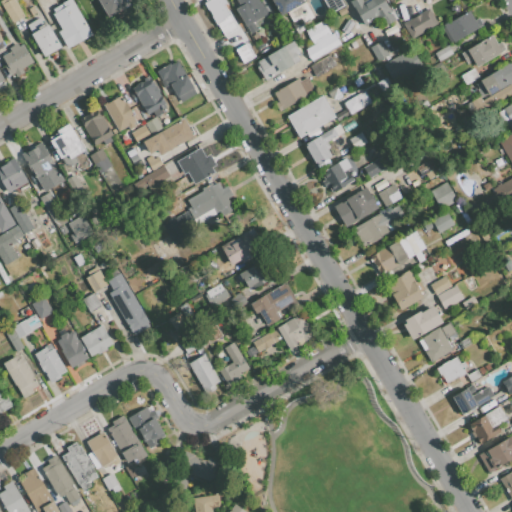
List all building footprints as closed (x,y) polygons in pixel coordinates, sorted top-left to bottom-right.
[(0,2),(0,0),(14,0),(25,17),(13,24),(0,2)] [(72,0),(93,34),(68,49),(58,32),(61,30),(51,15),(54,14),(51,10),(61,4),(60,3),(65,0),(72,0)] [(126,0),(132,9),(110,21),(97,0),(126,0)] [(206,2),(204,0),(224,0),(226,3),(223,4),(229,15),(223,19),(224,20),(216,24),(211,16),(212,15),(209,10),(208,10),(204,3),(206,2)] [(235,0),(258,0),(262,7),(263,6),(265,6),(266,7),(267,8),(268,9),(268,11),(268,12),(267,13),(266,14),(252,22),(257,30),(250,34),(235,9),(239,6),(235,0)] [(271,0),(302,0),(304,2),(280,15),(271,0)] [(322,0),(341,0),(345,5),(330,13),(322,0)] [(350,2),(352,0),(362,0),(364,2),(367,0),(371,0),(375,6),(384,0),(395,19),(384,26),(378,17),(364,25),(350,2)] [(28,9),(29,8),(27,6),(31,4),(36,13),(32,16),(28,9)] [(402,23),(429,8),(438,24),(411,39),(402,23)] [(443,25),(469,11),(474,20),(478,18),(482,25),(453,42),(443,25)] [(61,47),(44,57),(31,34),(32,34),(26,25),(39,17),(44,26),(47,24),(61,47)] [(291,23),(300,17),(306,27),(297,33),(291,23)] [(347,19),(353,23),(347,34),(341,30),(347,19)] [(341,44),(312,61),(305,49),(313,44),(305,30),(322,20),(331,34),(334,33),(341,44)] [(222,33),(218,26),(225,23),(229,29),(222,33)] [(229,33),(243,25),(247,32),(233,40),(229,33)] [(492,35),(497,44),(500,42),(505,50),(476,66),(472,60),(466,64),(460,53),(492,35)] [(285,45),(293,40),(301,52),(292,58),(285,45)] [(377,60),(387,54),(378,42),(369,48),(377,60)] [(33,62),(21,68),(24,73),(16,77),(14,73),(11,74),(1,57),(10,51),(9,48),(17,44),(18,46),(22,44),(33,62)] [(448,45),(452,53),(438,62),(433,54),(448,45)] [(283,46),(293,64),(264,81),(256,66),(258,65),(256,62),(283,46)] [(382,64),(412,48),(422,67),(409,74),(405,66),(388,75),(382,64)] [(166,78),(162,81),(156,71),(170,63),(171,65),(177,61),(196,93),(180,102),(166,78)] [(489,95),(511,82),(511,62),(509,64),(508,63),(498,69),(498,70),(480,80),(489,95)] [(460,76),(473,68),(479,77),(465,85),(460,76)] [(136,86),(136,85),(140,82),(142,83),(144,81),(143,79),(148,76),(165,104),(162,106),(165,111),(155,117),(152,112),(147,114),(132,88),(136,86)] [(279,111),(274,103),(277,101),(272,93),(299,78),(300,81),(307,77),(314,91),(279,111)] [(511,85),(511,94),(473,118),(466,105),(480,97),(482,101),(511,84),(511,85)] [(468,91),(475,86),(478,91),(470,95),(468,91)] [(342,103),(360,92),(367,105),(349,115),(342,103)] [(120,96),(138,124),(129,129),(127,126),(119,131),(103,104),(106,102),(107,104),(120,96)] [(332,111),(325,100),(331,97),(337,108),(332,111)] [(288,117),(322,98),(334,118),(299,137),(288,117)] [(511,131),(511,130),(511,103),(503,109),(511,122),(507,124),(511,131)] [(79,120),(96,110),(100,116),(101,116),(112,134),(109,136),(112,141),(104,146),(101,141),(94,145),(79,120)] [(162,128),(151,135),(144,123),(155,117),(162,128)] [(182,119),(192,136),(170,149),(160,131),(182,119)] [(68,124),(84,150),(74,156),(77,161),(70,166),(65,164),(61,158),(60,158),(50,141),(58,135),(56,131),(68,124)] [(304,144),(339,124),(343,132),(324,143),(332,157),(317,165),(304,144)] [(143,125),(147,131),(139,136),(142,140),(136,143),(130,133),(143,125)] [(160,131),(170,149),(160,155),(157,150),(150,154),(143,141),(160,131)] [(349,139),(361,132),(367,142),(354,149),(349,139)] [(511,167),(498,141),(511,132),(511,199),(503,182),(511,177),(511,167)] [(44,192),(27,162),(28,162),(22,153),(27,150),(28,152),(37,146),(36,145),(40,142),(63,180),(44,192)] [(177,161),(199,147),(205,156),(209,154),(215,165),(212,167),(214,171),(194,184),(186,172),(184,173),(177,161)] [(100,149),(111,166),(99,173),(89,156),(100,149)] [(145,158),(155,152),(162,164),(152,170),(145,158)] [(363,167),(382,157),(388,167),(369,178),(363,167)] [(321,173),(325,171),(324,170),(344,158),(349,167),(342,171),(345,177),(350,175),(353,180),(332,192),(328,186),(325,188),(321,181),(325,180),(321,173)] [(0,178),(0,166),(12,159),(18,171),(20,170),(26,181),(7,193),(0,181),(1,180),(0,178)] [(415,167),(425,162),(430,171),(425,174),(420,176),(415,167)] [(169,176),(160,182),(161,184),(150,190),(143,177),(162,165),(169,176)] [(430,171),(434,176),(428,179),(425,174),(430,171)] [(187,200),(202,190),(201,189),(204,186),(205,187),(208,185),(204,179),(213,174),(221,188),(227,185),(233,195),(227,198),(234,209),(222,217),(218,211),(216,212),(213,208),(197,217),(187,200)] [(446,182),(456,200),(440,209),(429,191),(446,182)] [(377,194),(394,184),(402,197),(384,207),(377,194)] [(333,206),(367,187),(378,208),(345,227),(333,206)] [(49,191),(63,215),(53,221),(39,198),(49,191)] [(0,199),(15,224),(1,232),(0,230),(0,199)] [(8,208),(17,203),(32,228),(23,233),(8,208)] [(352,229),(379,213),(380,215),(397,206),(406,222),(390,231),(391,233),(371,244),(370,242),(362,247),(352,229)] [(172,243),(196,231),(185,211),(162,224),(172,243)] [(431,221),(448,212),(454,224),(438,233),(431,221)] [(53,221),(63,215),(67,221),(57,227),(53,221)] [(90,233),(75,243),(70,235),(73,233),(68,224),(80,216),(90,233)] [(422,225),(429,221),(433,227),(425,231),(422,225)] [(58,228),(63,225),(67,232),(62,235),(58,228)] [(0,257),(0,235),(16,226),(22,235),(15,239),(17,241),(10,245),(18,258),(5,266),(0,257)] [(444,241),(465,229),(468,234),(446,246),(444,241)] [(403,237),(416,230),(425,248),(413,255),(403,237)] [(240,260),(231,265),(220,247),(246,231),(259,253),(242,263),(240,260)] [(398,264),(388,246),(403,237),(413,255),(398,264)] [(370,256),(388,246),(398,264),(380,274),(370,256)] [(72,257),(79,253),(84,263),(78,267),(72,257)] [(247,287),(239,273),(257,263),(260,268),(262,266),(268,277),(270,275),(273,280),(268,283),(266,281),(254,288),(252,285),(247,287)] [(0,275),(0,264),(8,280),(3,282),(0,275)] [(85,278),(99,270),(108,285),(94,293),(85,278)] [(400,310),(385,283),(409,270),(424,297),(400,310)] [(109,292),(112,290),(107,280),(119,273),(149,325),(133,334),(109,292)] [(429,285),(445,276),(451,286),(434,295),(429,285)] [(203,292),(211,306),(227,297),(219,283),(203,292)] [(285,284),(294,300),(274,311),(279,319),(267,325),(259,311),(255,313),(250,304),(285,284)] [(444,309),(436,296),(455,285),(462,298),(444,309)] [(0,293),(0,294),(5,313),(26,308),(20,288),(0,293)] [(81,299),(92,292),(101,307),(90,313),(81,299)] [(240,292),(246,303),(240,306),(234,295),(240,292)] [(31,304),(44,296),(53,312),(40,319),(31,304)] [(461,303),(473,296),(477,303),(465,309),(461,303)] [(99,300),(103,297),(111,310),(106,313),(99,300)] [(442,322),(411,340),(403,325),(405,323),(404,320),(420,311),(420,312),(433,306),(442,322)] [(19,338),(12,327),(35,314),(41,325),(19,338)] [(276,328),(299,314),(313,337),(289,351),(282,339),(265,349),(264,348),(257,352),(251,342),(268,332),(268,334),(276,329),(276,328)] [(450,320),(462,314),(465,320),(454,327),(450,320)] [(430,362),(418,340),(428,334),(428,333),(439,327),(439,328),(450,322),(460,340),(468,336),(472,343),(463,348),(459,342),(450,347),(452,350),(430,362)] [(101,325),(112,343),(105,347),(106,349),(98,354),(97,352),(90,356),(79,338),(101,325)] [(221,336),(209,343),(202,332),(214,325),(221,336)] [(23,348),(16,352),(3,330),(10,326),(23,348)] [(74,336),(87,358),(71,367),(56,341),(60,338),(59,336),(66,332),(68,334),(69,334),(69,333),(69,332),(70,331),(71,330),(72,330),(73,331),(74,331),(75,332),(75,333),(75,334),(75,335),(74,336)] [(223,348),(233,342),(249,369),(225,383),(217,370),(232,362),(223,348)] [(66,371),(59,375),(61,377),(50,383),(33,354),(46,347),(48,351),(52,348),(66,371)] [(187,364),(204,354),(219,381),(213,384),(216,388),(205,394),(187,364)] [(38,385),(31,388),(33,391),(23,398),(2,363),(16,355),(18,359),(22,357),(38,385)] [(442,385),(438,377),(439,376),(435,368),(441,365),(441,364),(448,360),(448,361),(456,357),(465,372),(442,385)] [(478,369),(483,366),(486,372),(481,374),(478,369)] [(470,382),(466,375),(477,369),(480,376),(470,382)] [(463,385),(459,377),(465,374),(469,381),(463,385)] [(501,382),(511,375),(511,392),(508,395),(501,382)] [(461,414),(451,396),(472,384),(475,390),(469,394),(470,396),(488,386),(493,395),(461,414)] [(0,396),(1,398),(6,395),(12,405),(0,412),(0,396)] [(499,431),(479,443),(476,437),(474,438),(471,432),(473,431),(468,424),(484,415),(484,414),(499,406),(506,420),(496,426),(499,431)] [(127,418),(146,407),(149,412),(152,410),(157,418),(155,419),(164,435),(153,442),(154,445),(146,450),(137,435),(138,435),(133,427),(132,427),(127,418)] [(108,428),(112,425),(110,422),(122,415),(146,456),(137,461),(135,457),(125,464),(119,454),(121,453),(110,434),(111,434),(108,428)] [(86,442),(102,432),(117,457),(96,470),(87,454),(92,451),(86,442)] [(511,458),(488,472),(478,455),(511,436),(511,458)] [(61,456),(68,452),(65,448),(76,442),(78,446),(80,445),(98,476),(89,481),(91,485),(82,491),(61,456)] [(183,451),(194,455),(194,456),(200,458),(199,460),(206,462),(207,457),(218,460),(211,482),(188,474),(185,481),(174,477),(183,451)] [(41,468),(48,464),(46,461),(56,454),(83,499),(70,507),(63,495),(58,498),(41,468)] [(124,467),(130,464),(137,475),(131,478),(124,467)] [(37,511),(18,481),(25,477),(23,473),(32,467),(58,511),(43,511),(42,509),(37,511)] [(511,500),(511,471),(499,479),(511,500)] [(101,479),(111,473),(118,484),(108,490),(101,479)] [(8,511),(0,498),(0,492),(4,490),(2,487),(11,481),(29,511),(8,511)] [(211,511),(194,511),(193,498),(209,496),(211,511)] [(60,511),(57,506),(65,502),(71,511),(60,511)]
